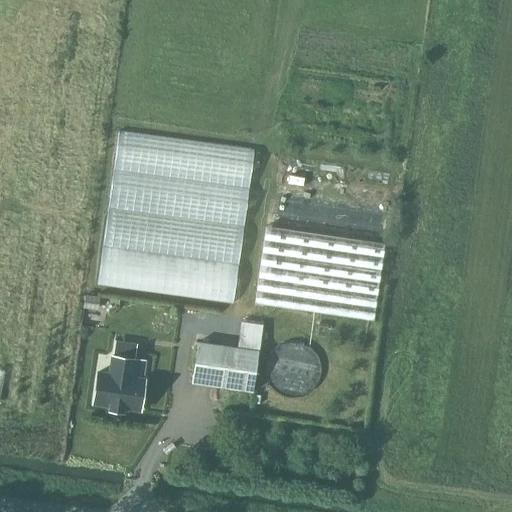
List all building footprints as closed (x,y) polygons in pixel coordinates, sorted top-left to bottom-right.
[(253,149),(119,131),(97,285),(232,304),(253,149)] [(288,183),(286,196),(308,200),(310,186),(288,183)] [(384,244),(265,227),(254,304),(373,321),(384,244)] [(97,298),(85,296),(83,308),(95,309),(97,298)] [(237,348),(197,342),(191,383),(252,392),(262,325),(241,322),(237,348)] [(318,371),(318,366),(317,362),(314,356),(311,353),(306,350),(303,348),(297,346),(293,346),(288,347),(284,348),(280,350),(276,354),(274,357),(271,362),(270,366),(269,371),(271,380),(274,385),(277,389),(281,392),(285,394),(290,395),(295,395),(299,395),(304,393),(311,389),(314,385),(317,380),(318,371)] [(97,372),(92,404),(109,406),(109,410),(123,412),(123,408),(140,411),(144,379),(142,379),(145,361),(111,356),(108,374),(97,372)]
